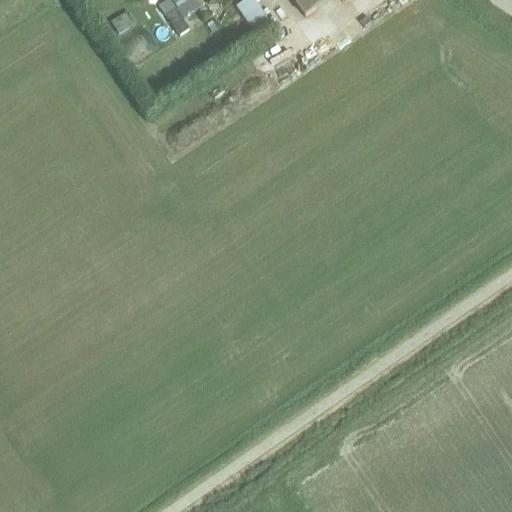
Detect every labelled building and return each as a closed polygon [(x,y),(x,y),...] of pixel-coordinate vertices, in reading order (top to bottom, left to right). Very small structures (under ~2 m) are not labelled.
[(197,0),(167,0),(169,2),(171,5),(175,12),(165,19),(179,40),(189,33),(182,23),(203,10),(197,0)] [(252,0),(248,0),(235,9),(242,19),(258,8),(252,0)] [(291,0),(304,19),(331,0),(291,0)] [(165,4),(157,10),(163,20),(165,19),(175,12),(171,5),(165,4)] [(101,19),(108,34),(114,31),(125,52),(145,42),(134,21),(126,25),(118,10),(101,19)]
